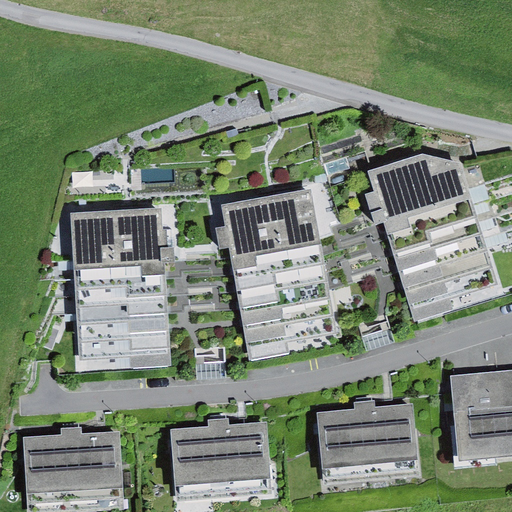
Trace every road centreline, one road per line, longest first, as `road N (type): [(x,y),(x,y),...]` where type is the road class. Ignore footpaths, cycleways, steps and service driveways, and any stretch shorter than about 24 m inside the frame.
road 1 (residential): [(511,132),(160,51),(0,1)]
road 2 (residential): [(511,322),(281,388),(47,405)]
